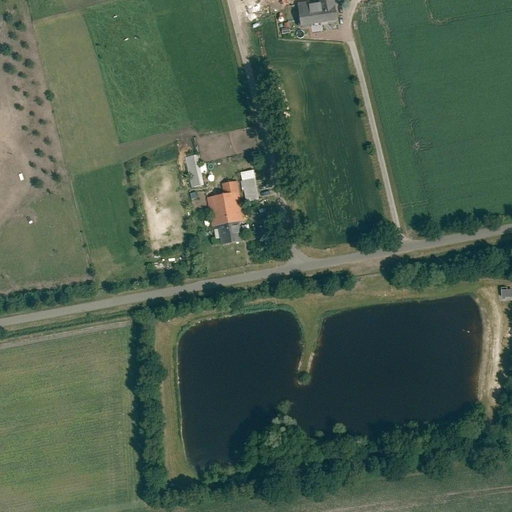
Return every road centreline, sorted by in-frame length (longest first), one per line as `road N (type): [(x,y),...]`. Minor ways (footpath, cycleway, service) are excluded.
road 1 (unclassified): [(297,267),(0,323)]
road 2 (residential): [(297,267),(231,0)]
road 3 (unclassified): [(511,228),(297,267)]
